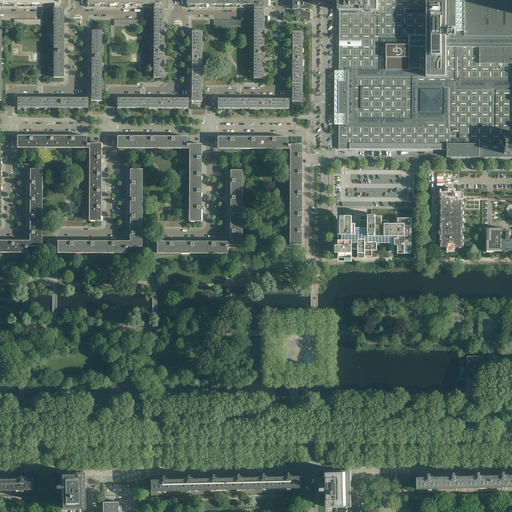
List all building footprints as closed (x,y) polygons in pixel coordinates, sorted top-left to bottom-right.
[(254,8),(253,0),(186,0),(187,8),(254,8)] [(268,8),(267,0),(253,0),(254,8),(264,8),(268,8)] [(307,9),(307,0),(291,0),(292,9),(295,9),(307,9)] [(511,0),(463,0),(464,10),(464,12),(464,13),(464,20),(464,26),(464,31),(462,31),(462,30),(462,29),(461,29),(460,29),(460,28),(459,29),(458,29),(458,30),(457,31),(456,31),(456,24),(456,20),(456,1),(456,0),(339,0),(340,11),(339,11),(340,11),(340,14),(339,14),(340,14),(340,19),(339,19),(339,20),(340,20),(340,25),(339,25),(340,25),(340,30),(339,30),(339,31),(340,31),(340,36),(339,36),(340,36),(340,41),(339,41),(340,41),(340,42),(340,46),(339,46),(339,47),(340,47),(340,52),(339,52),(340,52),(340,57),(339,57),(340,57),(339,63),(339,68),(339,73),(339,74),(340,74),(345,74),(345,75),(344,75),(344,76),(343,76),(343,77),(343,78),(343,79),(344,80),(345,80),(345,81),(339,81),(339,90),(338,104),(338,114),(345,114),(345,115),(344,115),(344,116),(343,116),(343,117),(342,117),(342,118),(342,119),(343,119),(343,120),(344,120),(345,120),(345,121),(345,122),(340,122),(340,121),(339,121),(339,122),(339,127),(339,128),(339,133),(339,138),(339,143),(339,144),(339,149),(339,150),(340,150),(340,149),(345,149),(345,150),(345,149),(350,149),(350,150),(350,149),(355,149),(355,150),(356,150),(356,149),(361,149),(361,150),(361,149),(366,149),(366,150),(366,149),(372,149),(372,150),(377,150),(444,150),(447,150),(448,150),(448,151),(447,157),(469,158),(480,158),(511,157),(511,0)] [(64,7),(54,7),(54,16),(54,78),(63,78),(64,7)] [(163,78),(164,10),(164,8),(154,8),(153,78),(163,78)] [(263,79),(264,8),(254,8),(253,79),(263,79)] [(310,19),(310,12),(292,10),(292,17),(293,17),(294,17),(295,17),(297,17),(299,17),(300,17),(301,17),(302,17),(304,17),(306,18),(307,18),(308,19),(310,19)] [(101,101),(102,57),(102,31),(92,31),(91,101),(101,101)] [(201,102),(201,66),(202,31),(192,31),(191,102),(201,102)] [(302,102),(302,58),(302,31),(292,31),(292,102),(302,102)] [(88,108),(88,98),(17,98),(17,108),(88,108)] [(188,109),(188,99),(117,98),(117,108),(188,109)] [(288,109),(288,99),(218,99),(218,109),(253,109),(288,109)] [(86,143),(86,136),(17,136),(17,148),(89,148),(89,221),(101,221),(101,162),(101,144),(86,143)] [(189,221),(201,221),(201,144),(186,144),(186,137),(117,136),(117,148),(189,148),(189,221)] [(301,245),(301,192),(302,145),(287,145),(287,137),(217,137),(217,149),(290,149),(289,245),(301,245)] [(42,246),(42,169),(30,169),(30,241),(0,240),(0,252),(27,253),(27,248),(27,246),(42,246)] [(142,247),(142,169),(130,169),(130,178),(130,241),(57,241),(57,253),(114,253),(126,253),(126,248),(127,249),(127,247),(142,247)] [(242,245),(242,170),(230,170),(230,242),(157,241),(157,253),(226,254),(226,247),(227,247),(227,245),(242,245)] [(463,200),(463,197),(487,197),(487,199),(490,199),(494,199),(494,197),(496,197),(499,200),(511,200),(511,239),(510,239),(510,232),(509,232),(509,233),(503,233),(503,229),(489,228),(489,240),(487,240),(487,251),(511,250),(511,198),(500,198),(497,195),(494,195),(494,193),(490,193),(487,193),(487,195),(462,195),(461,194),(461,186),(458,186),(458,194),(454,194),(454,191),(450,191),(450,194),(440,194),(440,205),(442,205),(442,207),(442,210),(440,210),(440,215),(442,215),(442,217),(440,217),(440,222),(442,222),(442,224),(440,224),(440,228),(441,228),(441,236),(440,236),(440,241),(441,241),(441,243),(440,243),(440,247),(449,248),(449,250),(453,250),(453,248),(463,248),(463,243),(461,243),(461,241),(463,241),(463,236),(461,236),(462,228),(463,228),(463,224),(462,224),(462,222),(463,222),(463,217),(462,217),(462,215),(463,215),(463,210),(462,210),(462,205),(463,205),(463,200)] [(412,252),(412,224),(412,209),(372,209),(372,214),(354,214),(354,216),(345,216),(339,216),(338,245),(336,245),(336,253),(338,253),(338,254),(338,257),(345,258),(345,262),(352,262),(352,258),(358,258),(358,259),(365,259),(365,258),(378,258),(379,252),(389,252),(404,252),(404,254),(412,254),(412,252)] [(482,367),(480,365),(480,357),(467,357),(467,358),(468,365),(468,366),(468,367),(469,368),(470,370),(471,370),(471,371),(472,372),(474,373),(475,374),(476,374),(477,374),(478,375),(479,375),(480,375),(480,369),(482,367)] [(351,507),(350,470),(326,471),(326,488),(322,488),(322,491),(326,491),(327,507),(351,507)] [(85,509),(85,472),(60,473),(60,485),(56,485),(56,488),(59,488),(59,492),(62,492),(62,493),(60,493),(61,510),(85,509)] [(300,492),(299,476),(288,476),(288,475),(288,472),(286,473),(286,475),(285,475),(285,476),(274,477),(275,493),(300,492)] [(492,492),(492,476),(481,476),(481,475),(480,472),(479,472),(479,475),(478,475),(478,476),(467,476),(468,492),(492,492)] [(511,491),(511,475),(506,475),(506,474),(505,474),(505,472),(503,472),(503,474),(503,475),(492,476),(492,492),(511,491)] [(275,493),(274,477),(264,477),(264,476),(263,476),(263,473),(261,473),(261,476),(261,477),(250,477),(250,493),(275,493)] [(443,493),(442,477),(432,477),(431,476),(431,473),(429,473),(429,476),(428,476),(429,477),(418,477),(418,493),(443,493)] [(468,492),(467,476),(456,477),(456,475),(456,473),(454,473),(454,475),(453,475),(453,477),(442,477),(443,493),(468,492)] [(225,494),(225,478),(214,478),(214,477),(213,477),(213,474),(211,474),(212,477),(211,477),(211,478),(200,478),(200,494),(225,494)] [(250,493),(250,477),(239,477),(239,476),(238,476),(238,474),(236,474),(236,476),(236,478),(225,478),(225,494),(250,493)] [(34,494),(34,479),(33,478),(22,478),(22,477),(22,475),(20,476),(20,477),(19,477),(19,478),(9,479),(9,495),(34,494)] [(200,494),(200,478),(189,479),(189,477),(188,478),(188,475),(187,475),(187,478),(186,478),(186,479),(175,479),(176,495),(200,494)] [(176,495),(175,479),(164,479),(164,478),(164,476),(162,476),(162,478),(161,478),(161,479),(150,480),(151,496),(176,495)] [(0,494),(9,495),(9,479),(0,478),(0,494)] [(120,511),(121,506),(118,506),(118,502),(103,502),(102,511),(120,511)] [(411,511),(411,509),(405,510),(405,509),(404,509),(404,510),(390,510),(390,503),(380,504),(380,510),(379,510),(378,511),(411,511)]
